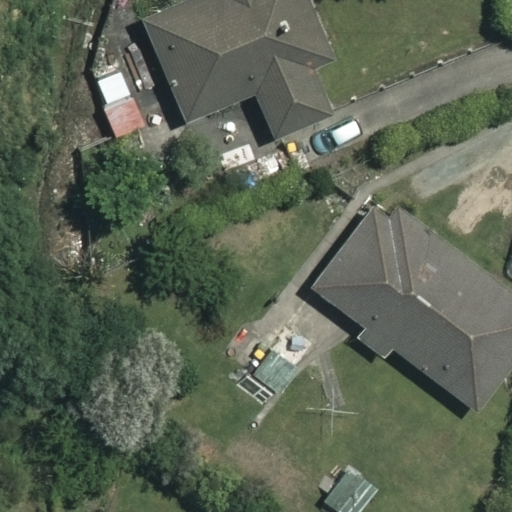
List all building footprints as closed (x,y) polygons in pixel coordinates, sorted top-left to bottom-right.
[(343,101),(304,0),(154,0),(140,6),(180,111),(252,84),(269,129),(343,101)] [(161,118),(137,52),(87,70),(111,136),(161,118)] [(359,316),(351,327),(384,351),(391,340),(474,400),(511,347),(511,278),(382,184),(311,281),(359,316)] [(311,343),(282,322),(250,367),(279,388),(311,343)] [(357,511),(380,482),(348,458),(321,494),(344,511),(357,511)]
